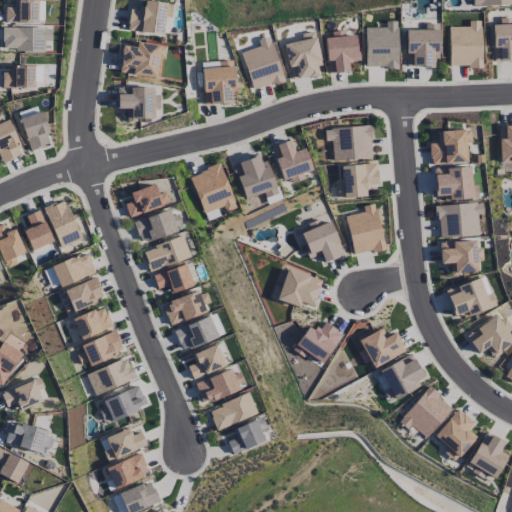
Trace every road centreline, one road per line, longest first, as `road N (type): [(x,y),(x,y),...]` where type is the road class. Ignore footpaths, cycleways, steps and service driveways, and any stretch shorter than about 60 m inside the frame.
road 1 (residential): [(0,193),(303,105),(511,93)]
road 2 (residential): [(511,409),(461,375),(428,323),(415,273),(400,97)]
road 3 (residential): [(184,454),(179,402),(81,167)]
road 4 (residential): [(81,167),(99,0)]
